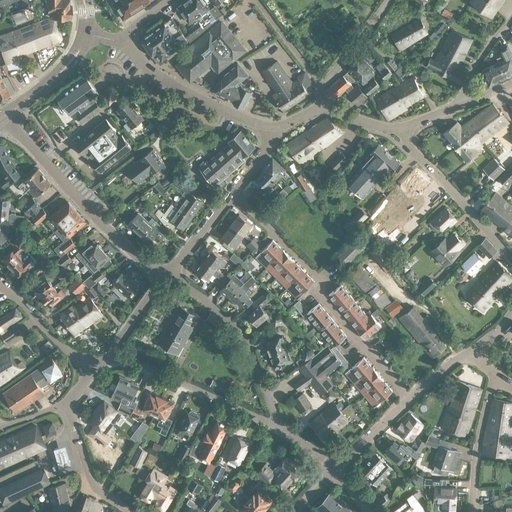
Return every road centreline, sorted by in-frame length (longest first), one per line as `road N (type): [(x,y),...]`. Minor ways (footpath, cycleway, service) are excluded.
road 1 (residential): [(165,277),(97,220),(6,113)]
road 2 (residential): [(281,429),(242,331),(165,277)]
road 3 (residential): [(165,277),(279,127)]
road 4 (residential): [(281,429),(110,352)]
road 5 (residential): [(122,40),(171,80),(279,127)]
road 6 (residential): [(403,127),(405,143),(511,260)]
road 7 (unclassified): [(337,469),(467,354)]
road 8 (residential): [(471,511),(476,450),(496,376)]
road 9 (residential): [(131,511),(96,487),(68,401)]
road 10 (residential): [(320,108),(320,85),(388,0)]
road 11 (residential): [(0,287),(95,370)]
